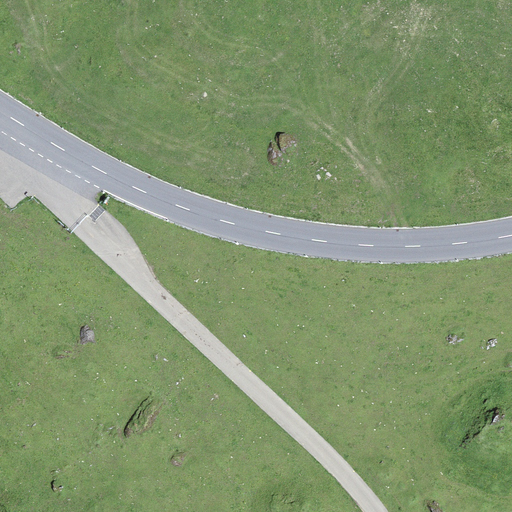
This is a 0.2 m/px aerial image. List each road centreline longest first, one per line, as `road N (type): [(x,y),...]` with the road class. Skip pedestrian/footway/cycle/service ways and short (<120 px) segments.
road 1 (unclassified): [(375,511),(82,222),(47,159),(55,146)]
road 2 (secondary): [(55,146),(148,195),(239,227),(395,247),(511,235)]
